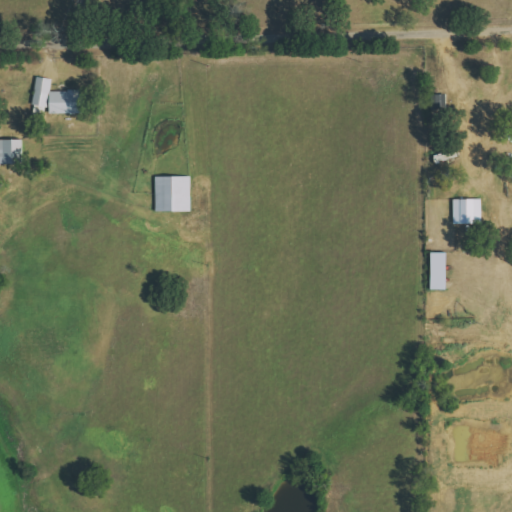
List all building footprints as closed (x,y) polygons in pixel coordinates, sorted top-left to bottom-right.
[(47,114),(85,114),(85,92),(51,92),(51,78),(34,78),(34,106),(47,107),(47,114)] [(0,164),(17,164),(17,140),(0,140),(0,164)] [(191,177),(155,177),(155,212),(191,212),(191,177)] [(453,225),(481,224),(481,199),(453,200),(453,225)] [(445,253),(429,253),(429,290),(444,290),(445,253)]
